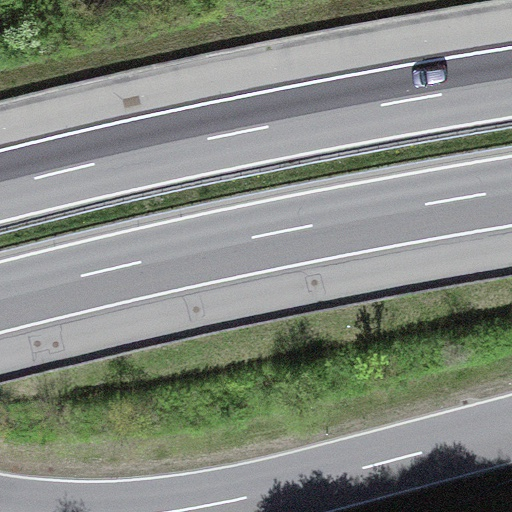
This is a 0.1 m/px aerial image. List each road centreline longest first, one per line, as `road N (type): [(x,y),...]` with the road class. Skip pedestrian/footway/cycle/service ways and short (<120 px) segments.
road 1 (motorway): [(0,296),(258,235),(511,189)]
road 2 (motorway): [(511,83),(239,132),(0,187)]
road 3 (motorway): [(164,511),(511,428)]
